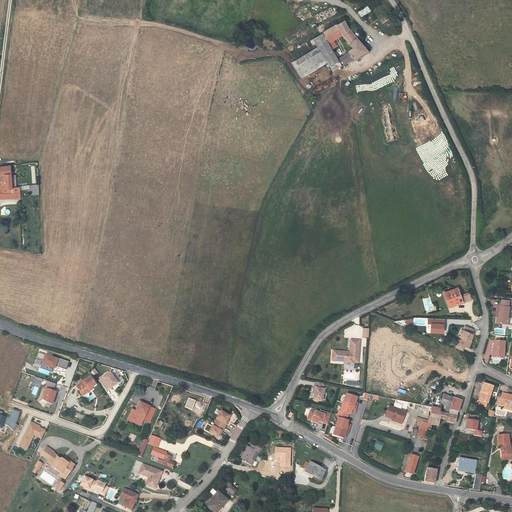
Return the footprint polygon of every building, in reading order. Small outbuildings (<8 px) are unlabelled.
[(360,17),(370,12),(367,6),(357,11),(360,17)] [(320,44),(323,51),(332,67),(337,76),(373,57),(350,23),(320,44)] [(332,67),(323,51),(301,64),(310,80),(332,67)] [(0,189),(12,190),(12,200),(21,199),(20,190),(22,190),(22,186),(12,187),(11,165),(0,166),(0,177),(1,178),(1,183),(0,182),(0,189)] [(0,189),(0,200),(12,200),(12,190),(0,189)] [(455,287),(443,293),(449,306),(461,301),(455,287)] [(469,291),(462,294),(465,303),(472,301),(469,291)] [(508,317),(509,306),(500,305),(498,315),(499,315),(499,316),(496,316),(495,321),(504,323),(508,323),(508,317)] [(444,320),(428,319),(427,324),(430,324),(430,332),(442,333),(443,325),(444,325),(444,320)] [(473,329),(465,326),(463,331),(462,334),(461,337),(462,337),(460,344),(458,343),(456,348),(463,351),(465,346),(469,348),(472,341),(471,341),(473,334),(471,334),(473,329)] [(345,351),(332,350),(331,360),(343,361),(343,364),(353,365),(353,362),(353,359),(357,359),(359,340),(350,339),(349,352),(349,353),(345,353),(345,351)] [(493,342),(493,351),(494,351),(493,359),(503,360),(504,343),(493,342)] [(53,356),(40,351),(38,356),(44,359),(43,363),(55,367),(56,365),(67,369),(70,361),(54,355),(53,356)] [(112,372),(100,379),(108,390),(119,382),(112,372)] [(91,376),(78,385),(83,393),(97,383),(91,376)] [(56,383),(47,380),(44,387),(46,388),(43,398),(39,401),(44,406),(48,402),(52,403),(54,397),(56,391),(53,390),(56,383)] [(322,390),(323,385),(314,383),(313,389),(314,389),(313,394),(312,399),(320,401),(321,401),(323,390),(322,390)] [(482,392),(483,392),(480,400),(489,403),(494,386),(484,383),(482,392)] [(93,387),(83,393),(84,395),(94,388),(93,387)] [(342,401),(355,405),(356,401),(354,400),(355,396),(345,393),(342,401)] [(499,404),(504,406),(511,408),(511,395),(503,393),(499,404)] [(450,404),(447,412),(456,416),(459,408),(461,402),(443,394),(441,400),(450,404)] [(195,401),(188,398),(184,407),(191,410),(195,401)] [(149,423),(155,410),(140,403),(141,402),(139,401),(138,404),(139,405),(136,411),(132,409),(127,420),(140,426),(142,420),(149,423)] [(340,414),(347,416),(348,412),(349,413),(350,410),(351,408),(354,409),(355,405),(342,401),(339,410),(341,410),(340,414)] [(388,406),(384,416),(402,422),(405,411),(388,406)] [(439,419),(441,420),(444,411),(432,406),(428,420),(438,423),(439,419)] [(2,412),(0,410),(0,427),(1,428),(3,423),(8,425),(13,430),(18,425),(16,423),(20,412),(12,409),(11,411),(9,417),(5,416),(1,415),(2,412)] [(327,424),(330,414),(320,410),(319,413),(314,412),(313,414),(309,413),(307,419),(311,421),(316,423),(317,421),(320,422),(327,424)] [(214,423),(223,428),(225,424),(224,423),(226,420),(228,416),(219,411),(215,419),(216,419),(214,423)] [(444,411),(441,420),(453,424),(456,416),(447,412),(444,411)] [(336,425),(348,429),(350,425),(346,424),(347,422),(348,420),(346,419),(347,416),(340,414),(339,417),(337,417),(335,425),(336,425)] [(436,430),(438,423),(428,420),(417,418),(416,420),(420,421),(416,436),(425,438),(429,428),(436,430)] [(473,435),(481,437),(482,431),(476,430),(478,421),(468,419),(466,429),(474,430),(473,435)] [(40,426),(31,422),(23,440),(24,440),(23,442),(22,441),(20,447),(27,450),(34,435),(42,438),(46,430),(41,428),(40,430),(39,429),(40,426)] [(221,432),(223,428),(214,423),(212,426),(211,426),(207,433),(216,438),(218,435),(220,431),(221,432)] [(333,434),(343,437),(345,432),(347,433),(348,429),(336,425),(333,434)] [(511,456),(511,451),(511,445),(509,443),(508,434),(497,435),(498,445),(500,444),(501,457),(504,459),(508,459),(511,456)] [(160,439),(151,435),(148,443),(157,447),(160,439)] [(373,448),(380,451),(384,443),(376,439),(373,448)] [(241,458),(252,465),(261,447),(253,443),(251,447),(248,445),(241,458)] [(54,453),(46,447),(40,455),(48,460),(47,462),(51,465),(50,467),(60,474),(58,476),(64,480),(68,473),(73,466),(67,461),(65,463),(62,461),(62,462),(57,458),(58,457),(53,454),(54,453)] [(166,452),(154,447),(151,455),(159,458),(156,463),(171,468),(173,464),(169,462),(171,458),(165,455),(166,452)] [(276,457),(281,457),(280,466),(290,466),(290,448),(276,448),(276,457)] [(410,455),(404,473),(412,475),(418,457),(410,455)] [(458,471),(474,473),(476,461),(460,458),(458,471)] [(30,470),(34,474),(43,465),(39,461),(30,470)] [(320,480),(325,472),(309,463),(305,470),(320,480)] [(428,483),(433,484),(439,466),(427,463),(421,482),(428,483)] [(146,485),(155,489),(162,471),(142,464),(138,474),(148,478),(146,485)] [(473,490),(480,491),(483,476),(476,474),(473,490)] [(92,480),(79,475),(76,485),(80,486),(84,488),(84,489),(88,490),(92,480)] [(101,482),(93,479),(92,480),(89,488),(93,490),(97,491),(97,492),(101,494),(104,484),(100,483),(101,482)] [(64,484),(61,481),(56,489),(59,491),(64,484)] [(124,507),(132,510),(138,496),(124,490),(121,498),(127,500),(124,507)] [(219,493),(205,506),(210,511),(216,511),(228,501),(219,493)] [(92,501),(86,511),(93,511),(97,504),(92,501)]
